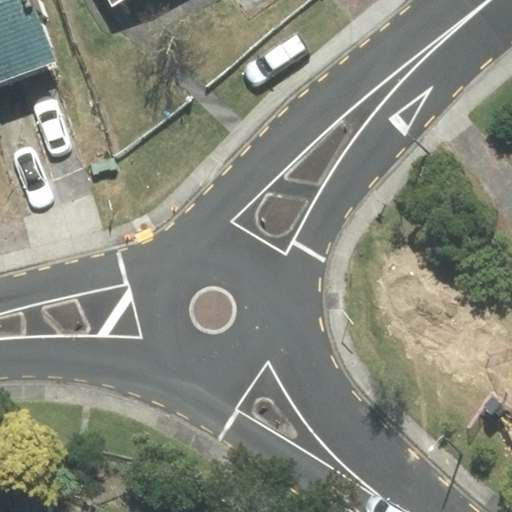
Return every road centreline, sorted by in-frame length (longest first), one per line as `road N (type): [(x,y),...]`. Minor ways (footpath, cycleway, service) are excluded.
road 1 (unclassified): [(192,267),(271,179),(481,7)]
road 2 (unclassified): [(481,7),(361,134),(263,308)]
road 3 (residential): [(383,502),(237,412),(192,354)]
road 4 (residential): [(263,312),(269,363),(299,418),(383,502)]
road 5 (unclassified): [(0,314),(189,269)]
road 6 (unclassified): [(187,351),(143,341),(0,342)]
